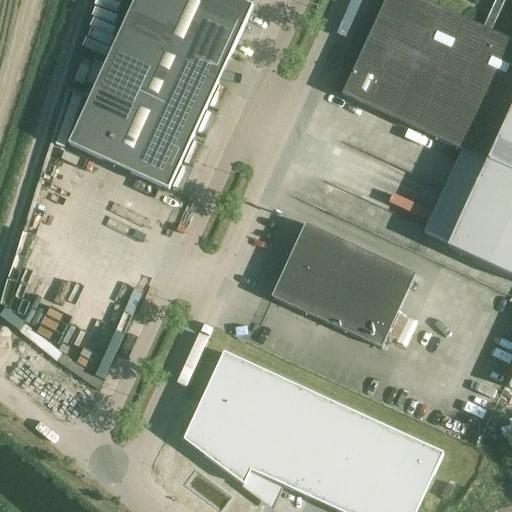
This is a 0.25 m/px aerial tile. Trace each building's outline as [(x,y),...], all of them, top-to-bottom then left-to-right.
[(253,10),(235,1),(232,0),(136,0),(69,147),(169,193),(253,10)] [(387,0),(342,98),(434,140),(467,155),(488,165),(511,112),(511,43),(490,34),(505,0),(497,0),(483,31),(417,0),(387,0)] [(511,112),(488,165),(467,155),(431,231),(427,230),(425,235),(450,246),(448,250),(511,280),(511,112)] [(382,351),(416,277),(306,226),(272,300),(382,351)] [(429,309),(417,332),(424,336),(437,313),(429,309)] [(418,511),(443,456),(224,355),(184,443),(264,503),(273,484),(334,511),(418,511)]
